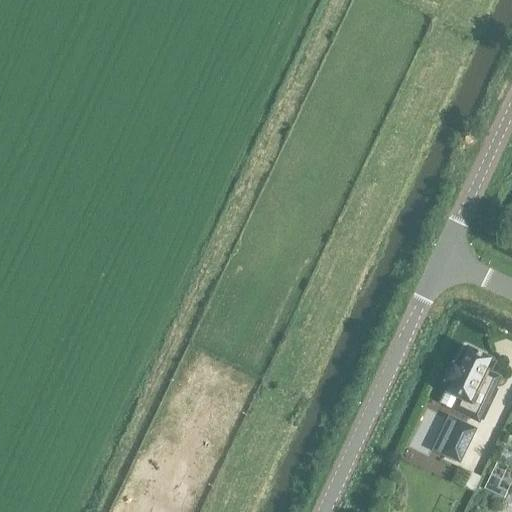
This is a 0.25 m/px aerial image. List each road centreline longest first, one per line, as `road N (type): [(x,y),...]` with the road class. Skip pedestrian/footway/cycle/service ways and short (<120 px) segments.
road 1 (unclassified): [(442,259),(325,511)]
road 2 (unclassified): [(511,111),(442,259)]
